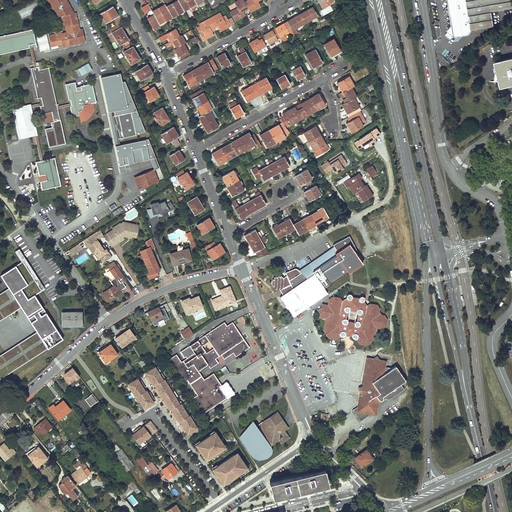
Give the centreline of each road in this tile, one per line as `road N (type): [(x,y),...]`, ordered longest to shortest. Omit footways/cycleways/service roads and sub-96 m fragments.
road 1 (residential): [(0,419),(137,301),(240,269)]
road 2 (primary): [(373,0),(431,256)]
road 3 (primary): [(437,233),(385,0)]
road 4 (primary): [(431,256),(429,461)]
road 5 (residential): [(309,436),(240,269)]
road 6 (unclassified): [(448,167),(420,0)]
road 7 (residential): [(240,269),(377,205)]
road 8 (residential): [(166,74),(292,0)]
road 9 (residential): [(322,78),(195,149)]
road 10 (primary): [(431,256),(464,385)]
road 11 (primary): [(464,385),(493,511)]
road 12 (residential): [(309,436),(210,511)]
